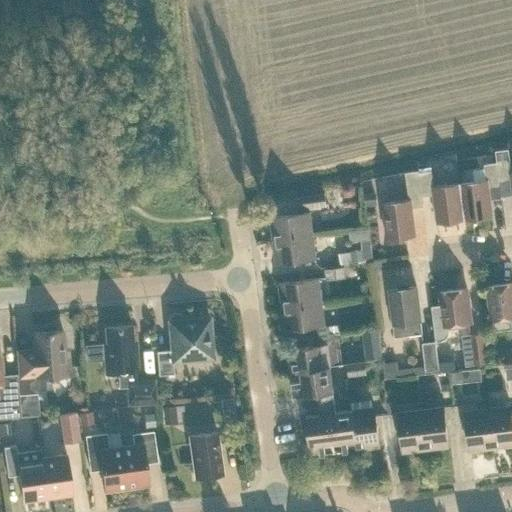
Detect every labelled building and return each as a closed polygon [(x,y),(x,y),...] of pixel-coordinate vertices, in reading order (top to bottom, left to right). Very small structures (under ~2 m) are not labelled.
[(511,171),(511,172),(509,156),(508,148),(494,150),(496,162),(499,182),(510,181),(511,192),(511,171)] [(499,186),(499,182),(496,162),(483,164),(484,167),(472,169),(473,181),(459,183),(464,219),(491,215),(488,187),(499,186)] [(418,172),(418,170),(404,172),(408,199),(382,203),(386,239),(414,235),(410,207),(422,206),(421,196),(418,172)] [(464,219),(459,183),(433,186),(431,170),(418,172),(421,196),(433,194),(436,222),(464,219)] [(355,186),(350,182),(345,183),(341,187),(342,193),(346,196),(352,195),(355,191),(355,186)] [(376,190),(364,192),(366,206),(377,204),(376,190)] [(326,206),(324,192),(296,196),(297,209),(326,206)] [(272,240),(312,235),(309,212),(269,217),(272,240)] [(360,240),(369,239),(368,229),(348,231),(349,241),(360,240)] [(275,263),(315,258),(312,235),(272,240),(275,263)] [(369,239),(360,240),(361,249),(362,260),(362,262),(373,260),(370,239),(369,239)] [(362,260),(361,249),(350,250),(350,251),(338,253),(339,264),(351,263),(351,261),(362,260)] [(345,277),(344,266),(324,268),(325,279),(345,277)] [(281,306),(321,301),(318,278),(278,283),(281,306)] [(491,320),(511,317),(511,282),(486,285),(491,320)] [(420,321),(416,286),(388,290),(394,337),(422,333),(420,321)] [(449,326),(471,323),(466,288),(439,291),(440,303),(431,305),(436,340),(440,340),(444,338),(447,334),(449,329),(449,326)] [(311,325),(324,324),(321,301),(281,306),(284,329),(311,325)] [(155,351),(157,375),(172,373),(171,361),(200,359),(199,353),(211,352),(208,318),(168,321),(170,349),(155,351)] [(324,324),(311,325),(313,336),(337,333),(337,329),(329,329),(329,325),(328,323),(324,324)] [(130,325),(104,327),(105,343),(102,343),(104,373),(117,372),(118,387),(125,387),(124,380),(135,379),(135,371),(137,371),(135,341),(131,341),(130,325)] [(382,357),(378,328),(362,330),(366,359),(382,357)] [(34,377),(68,374),(67,358),(63,358),(61,330),(31,333),(34,360),(16,362),(17,375),(16,376),(18,394),(35,392),(34,377)] [(473,365),(485,363),(481,335),(469,337),(473,365)] [(425,371),(438,369),(435,341),(422,343),(425,371)] [(101,343),(83,345),(85,361),(102,359),(101,343)] [(330,367),(326,344),(317,345),(287,349),(290,372),(330,367)] [(16,376),(15,376),(15,374),(1,375),(0,363),(0,362),(0,417),(19,416),(17,394),(18,394),(16,376)] [(366,374),(364,362),(347,364),(348,376),(366,374)] [(293,395),(302,394),(304,407),(319,405),(320,413),(305,415),(311,455),(333,452),(356,449),(351,409),(335,412),(333,390),(330,367),(290,372),(293,395)] [(451,384),(462,383),(461,371),(450,372),(451,384)] [(154,378),(135,379),(124,380),(125,387),(126,405),(156,403),(154,378)] [(492,447),(511,444),(511,421),(510,405),(487,408),(492,447)] [(176,422),(174,406),(160,407),(162,423),(176,422)] [(356,449),(379,446),(374,406),(351,409),(356,449)] [(425,449),(448,446),(443,406),(420,409),(425,449)] [(469,450),(492,447),(487,408),(464,411),(469,450)] [(401,452),(425,449),(420,409),(397,412),(401,452)] [(92,422),(90,410),(78,412),(79,424),(92,422)] [(79,440),(75,411),(58,414),(62,443),(79,440)] [(156,426),(155,413),(143,414),(144,427),(156,426)] [(49,422),(48,415),(37,417),(39,428),(45,427),(49,422)] [(144,463),(156,461),(152,431),(131,434),(132,445),(120,447),(125,487),(147,484),(144,463)] [(194,477),(221,473),(215,431),(188,435),(194,477)] [(125,487),(120,447),(107,448),(105,433),(84,436),(89,471),(100,469),(103,490),(125,487)] [(46,498),(41,457),(40,448),(16,452),(15,445),(2,447),(6,476),(18,475),(22,502),(46,498)] [(46,498),(71,495),(65,454),(41,457),(46,498)]
